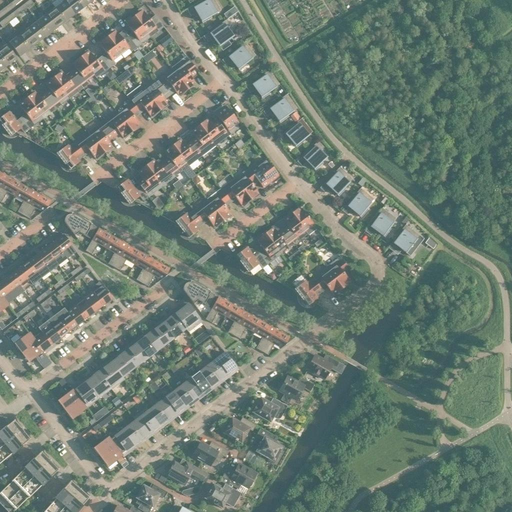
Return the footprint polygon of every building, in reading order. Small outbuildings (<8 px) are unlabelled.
[(28,0),(23,5),(26,9),(32,4),(29,0),(28,0)] [(83,8),(76,0),(62,0),(63,1),(74,15),(83,8)] [(190,16),(196,13),(202,23),(211,18),(210,16),(220,10),(213,0),(203,0),(186,10),(190,16)] [(64,22),(74,15),(63,1),(54,8),(64,22)] [(55,29),(64,22),(54,8),(51,4),(42,11),(45,15),(55,29)] [(23,5),(16,10),(19,14),(26,9),(23,5)] [(0,12),(2,16),(9,11),(6,6),(0,10),(0,12)] [(232,15),(237,12),(233,7),(228,11),(224,14),(227,18),(232,15)] [(149,37),(157,31),(163,27),(154,16),(149,20),(143,12),(143,13),(141,15),(138,12),(133,16),(149,37)] [(14,18),(11,14),(5,18),(8,23),(14,18)] [(46,35),(55,29),(45,15),(36,22),(46,35)] [(126,25),(132,33),(127,37),(136,47),(149,37),(133,16),(128,21),(130,23),(127,25),(127,24),(126,25)] [(37,42),(46,35),(36,22),(33,18),(24,25),(27,29),(37,42)] [(230,45),(228,42),(227,40),(236,33),(226,20),(227,19),(202,36),(207,42),(212,38),(219,48),(222,51),(230,45)] [(27,29),(18,36),(28,49),(37,42),(27,29)] [(28,49),(18,36),(15,32),(5,39),(19,57),(28,49)] [(112,33),(106,37),(120,55),(128,49),(130,51),(136,47),(127,37),(122,40),(116,32),(116,33),(116,34),(114,35),(112,33)] [(112,61),(120,55),(106,37),(101,41),(103,44),(100,46),(100,45),(99,45),(105,53),(101,57),(109,68),(114,64),(112,61)] [(0,42),(0,58),(6,66),(15,59),(2,41),(0,42)] [(249,67),(247,65),(245,63),(254,56),(244,43),(245,42),(245,41),(221,60),(226,66),(231,61),(241,74),(249,67)] [(151,51),(142,58),(146,63),(155,56),(151,51)] [(80,57),(93,75),(95,78),(109,68),(101,57),(96,61),(90,53),(89,53),(90,54),(87,56),(85,53),(80,57)] [(85,81),(93,75),(80,57),(74,61),(76,64),(74,66),(73,65),(73,66),(75,68),(70,72),(82,88),(87,84),(85,81)] [(184,58),(170,69),(173,72),(187,90),(195,84),(187,73),(192,68),(184,58)] [(125,62),(121,65),(125,70),(129,67),(125,62)] [(187,90),(173,72),(170,69),(156,79),(167,93),(172,89),(178,97),(187,90)] [(270,71),(269,70),(245,88),(249,93),(255,89),(262,99),(270,93),(269,91),(278,85),(269,71),(270,71)] [(127,71),(115,80),(118,85),(131,76),(127,71)] [(58,73),(53,77),(66,95),(75,89),(77,92),(82,88),(70,72),(65,76),(63,73),(62,73),(63,74),(60,76),(58,73)] [(52,94),(47,98),(55,109),(69,98),(66,95),(53,77),(47,82),(50,84),(47,86),(46,86),(52,94)] [(156,79),(151,84),(143,90),(159,111),(167,105),(161,97),(167,93),(156,79)] [(137,111),(141,108),(142,107),(150,118),(159,111),(143,90),(140,87),(126,97),(129,100),(137,111)] [(26,98),(40,116),(48,110),(50,113),(55,109),(47,98),(42,101),(36,93),(36,94),(36,95),(34,97),(32,94),(26,98)] [(272,113),(279,123),(288,117),(286,115),(296,108),(286,95),(287,94),(262,112),(266,118),(272,113)] [(92,96),(86,101),(91,107),(97,103),(92,96)] [(25,114),(20,118),(29,129),(42,119),(40,116),(26,98),(21,102),(23,105),(20,107),(20,106),(19,106),(25,114)] [(117,114),(131,132),(140,126),(131,115),(137,111),(129,100),(123,105),(125,108),(117,114)] [(228,136),(238,128),(236,125),(238,123),(226,108),(226,109),(224,111),(221,107),(214,113),(225,128),(223,129),(216,120),(215,120),(228,136)] [(114,128),(123,139),(131,132),(117,114),(115,111),(101,122),(109,132),(114,128)] [(15,121),(8,112),(0,117),(0,123),(10,136),(20,129),(23,133),(29,129),(20,118),(15,121)] [(288,139),(296,148),(304,141),(302,139),(311,132),(301,119),(302,119),(301,118),(278,137),(282,143),(288,139)] [(214,146),(228,136),(215,120),(211,123),(209,121),(208,121),(209,122),(206,124),(204,121),(199,125),(214,146)] [(104,136),(109,132),(101,122),(95,126),(97,129),(89,135),(103,153),(112,147),(104,136)] [(54,130),(60,133),(63,129),(57,125),(54,130)] [(189,140),(201,156),(214,146),(199,125),(193,129),(195,132),(193,134),(192,133),(192,134),(194,136),(189,140)] [(95,160),(103,153),(89,135),(81,141),(79,138),(73,143),(81,153),(87,149),(95,160)] [(188,166),(196,160),(201,156),(189,140),(184,144),(182,141),(181,141),(182,142),(179,144),(177,141),(172,145),(188,166)] [(234,144),(235,145),(237,149),(243,144),(240,140),(234,144)] [(318,141),(296,162),(301,167),(306,162),(315,171),(322,163),(320,162),(326,157),(320,150),(323,148),(317,142),(318,141)] [(56,153),(69,170),(80,162),(76,157),(81,153),(73,143),(68,147),(67,145),(65,146),(64,145),(57,150),(58,152),(56,153)] [(167,157),(162,160),(174,176),(188,166),(172,145),(166,150),(168,152),(166,154),(165,153),(165,154),(167,157)] [(228,152),(231,155),(232,154),(235,158),(237,156),(232,150),(228,152)] [(161,187),(174,176),(162,160),(157,164),(155,161),(154,162),(155,162),(153,164),(150,162),(145,166),(161,187)] [(247,169),(255,179),(262,188),(268,184),(269,186),(276,180),(274,177),(276,175),(277,175),(265,160),(255,167),(253,164),(247,169)] [(148,197),(161,187),(145,166),(139,170),(142,173),(139,175),(139,174),(138,174),(144,182),(139,186),(148,197)] [(340,166),(319,188),(324,193),(329,188),(338,196),(345,189),(343,187),(351,179),(339,168),(340,167),(340,166)] [(244,176),(236,182),(250,200),(258,194),(250,183),(255,179),(247,169),(242,173),(244,176)] [(191,171),(185,176),(189,180),(195,176),(191,171)] [(21,185),(7,177),(0,190),(0,202),(0,203),(7,192),(15,197),(21,185)] [(142,201),(148,197),(139,186),(143,191),(138,194),(127,179),(116,187),(129,204),(139,197),(142,201)] [(228,200),(233,196),(241,207),(250,200),(236,182),(234,179),(220,190),(228,200)] [(17,212),(23,216),(36,193),(21,185),(15,197),(23,201),(17,212)] [(360,187),(341,211),(346,215),(351,210),(360,218),(367,210),(365,208),(373,199),(360,189),(361,188),(360,187)] [(222,204),(228,200),(220,190),(206,200),(222,221),(231,215),(222,204)] [(35,208),(41,213),(48,208),(48,207),(47,207),(50,201),(36,193),(23,216),(29,219),(35,208)] [(206,200),(192,211),(200,221),(205,217),(213,228),(222,221),(206,200)] [(374,230),(384,237),(390,229),(388,228),(395,218),(382,209),(383,208),(382,207),(364,232),(370,236),(374,230)] [(296,209),(291,213),(304,231),(307,234),(309,237),(317,231),(301,209),(300,209),(301,210),(298,212),(296,209)] [(175,221),(188,238),(198,230),(195,225),(200,221),(192,211),(187,215),(186,213),(184,214),(183,213),(176,218),(177,220),(175,221)] [(84,237),(84,236),(89,239),(95,228),(94,227),(87,222),(86,221),(86,220),(85,220),(84,220),(83,220),(71,213),(70,214),(70,215),(69,215),(68,215),(67,216),(66,216),(65,216),(65,217),(64,218),(63,219),(63,220),(63,221),(63,222),(64,223),(64,224),(74,237),(78,233),(84,237)] [(285,233),(288,238),(293,244),(307,234),(304,231),(291,213),(285,218),(287,220),(285,222),(284,221),(284,222),(290,230),(285,233)] [(405,224),(387,248),(388,249),(393,252),(397,247),(406,254),(409,256),(423,239),(418,235),(405,225),(406,224),(405,224)] [(98,229),(97,229),(89,243),(85,251),(91,255),(97,244),(105,248),(112,237),(98,229)] [(269,229),(264,234),(280,255),(278,252),(286,246),(288,248),(293,244),(288,238),(284,242),(274,229),(274,230),(274,231),(272,232),(269,229)] [(57,239),(53,242),(66,259),(75,252),(62,234),(56,238),(57,239)] [(259,245),(254,249),(267,265),(280,255),(264,234),(258,238),(261,241),(258,243),(257,242),(259,245)] [(107,264),(113,267),(126,245),(112,237),(105,248),(114,253),(107,264)] [(424,243),(432,250),(436,245),(428,238),(424,243)] [(49,244),(44,247),(58,265),(66,259),(53,242),(50,245),(49,244)] [(126,260),(134,264),(140,253),(126,245),(113,267),(119,271),(126,260)] [(40,252),(36,255),(49,272),(58,265),(44,247),(39,251),(40,252)] [(261,269),(267,265),(254,249),(249,252),(246,247),(235,256),(248,272),(258,265),(261,269)] [(136,280),(141,283),(154,261),(140,253),(134,264),(142,269),(136,280)] [(40,278),(49,272),(36,255),(33,258),(32,257),(27,260),(40,278)] [(339,257),(325,268),(342,289),(350,283),(342,272),(347,267),(339,257)] [(23,265),(19,268),(32,285),(40,278),(27,260),(22,264),(23,265)] [(154,261),(141,283),(147,287),(154,276),(160,281),(167,275),(166,275),(169,269),(154,261)] [(23,291),(32,285),(19,268),(15,271),(15,270),(10,273),(23,291)] [(325,268),(311,278),(319,289),(324,285),(331,294),(332,293),(334,295),(342,289),(325,268)] [(14,298),(23,291),(10,273),(5,277),(6,278),(2,281),(14,298)] [(307,306),(317,298),(314,293),(319,289),(311,278),(306,282),(305,281),(294,289),(307,306)] [(6,304),(14,298),(2,281),(0,282),(0,295),(0,296),(6,304)] [(205,288),(204,288),(203,287),(202,288),(190,281),(189,282),(189,283),(188,283),(187,283),(186,283),(185,284),(184,285),(183,286),(183,287),(182,288),(182,289),(182,290),(183,291),(183,292),(193,304),(197,301),(203,305),(207,307),(214,295),(206,290),(205,289),(205,288)] [(106,304),(112,300),(98,282),(89,289),(102,306),(105,303),(106,304)] [(98,309),(102,306),(89,289),(91,293),(83,299),(81,295),(81,296),(94,314),(99,310),(98,309)] [(81,296),(72,302),(85,319),(88,316),(89,317),(94,314),(81,296)] [(232,305),(218,297),(209,312),(205,320),(211,323),(217,312),(225,317),(232,305)] [(72,302),(63,309),(77,327),(82,323),(81,322),(85,319),(72,302)] [(187,332),(200,322),(185,302),(179,307),(180,308),(173,313),(185,329),(187,332)] [(234,322),(227,333),(233,336),(246,313),(232,305),(225,317),(234,322)] [(55,315),(67,332),(71,329),(72,330),(77,327),(63,309),(55,315)] [(160,322),(172,338),(185,329),(173,313),(167,318),(166,317),(160,322)] [(246,313),(233,336),(239,339),(245,328),(253,333),(260,321),(246,313)] [(55,315),(46,322),(60,340),(65,336),(64,335),(67,332),(55,315)] [(262,338),(255,349),(261,352),(274,329),(260,321),(253,333),(262,338)] [(55,343),(60,340),(46,322),(38,328),(50,345),(54,342),(55,343)] [(148,333),(160,348),(172,338),(160,322),(154,326),(155,327),(148,333)] [(29,335),(35,342),(42,353),(47,349),(47,348),(50,345),(38,328),(29,335)] [(267,355),(273,344),(280,349),(287,344),(286,344),(285,343),(289,338),(274,329),(261,352),(267,355)] [(19,349),(21,353),(35,342),(29,335),(28,333),(22,338),(21,337),(13,343),(17,350),(19,349)] [(134,341),(147,358),(160,348),(148,333),(141,338),(140,336),(134,341)] [(202,341),(198,336),(193,340),(197,345),(202,341)] [(122,352),(134,367),(147,358),(134,341),(128,345),(129,347),(122,352)] [(205,351),(210,347),(206,341),(201,345),(205,351)] [(42,353),(35,342),(21,353),(28,362),(35,356),(36,358),(42,353)] [(184,355),(190,350),(187,346),(181,350),(184,355)] [(198,355),(203,351),(199,346),(194,350),(198,355)] [(179,359),(183,355),(180,351),(175,354),(179,359)] [(109,360),(121,377),(134,367),(122,352),(116,357),(115,356),(109,360)] [(211,363),(223,379),(230,373),(231,375),(237,370),(224,353),(211,363)] [(322,360),(314,356),(306,369),(323,379),(331,366),(335,368),(339,363),(325,355),(322,360)] [(104,366),(97,371),(108,387),(121,377),(109,360),(103,365),(104,366)] [(216,384),(223,379),(211,363),(198,373),(211,389),(217,385),(216,384)] [(159,373),(164,370),(160,365),(156,369),(159,373)] [(96,396),(108,387),(97,371),(90,376),(89,375),(83,380),(96,396)] [(198,373),(186,382),(197,398),(204,393),(205,394),(211,389),(198,373)] [(286,377),(278,391),(285,394),(283,397),(282,396),(280,400),(287,404),(291,398),(295,400),(302,388),(309,392),(313,385),(298,376),(295,382),(286,377)] [(72,390),(77,398),(83,406),(85,408),(97,398),(96,396),(83,380),(77,384),(78,385),(72,390)] [(139,384),(141,387),(142,388),(147,385),(146,384),(143,380),(139,384)] [(159,390),(153,382),(148,386),(154,394),(159,390)] [(191,403),(197,398),(186,382),(173,392),(186,409),(191,404),(191,403)] [(58,401),(64,408),(77,398),(72,390),(71,389),(64,394),(65,396),(58,401)] [(180,413),(186,409),(173,392),(160,401),(172,417),(179,412),(180,413)] [(116,397),(111,401),(115,406),(120,402),(116,397)] [(83,406),(77,398),(64,408),(67,413),(66,414),(71,421),(80,414),(79,413),(85,408),(83,406)] [(269,422),(272,417),(276,419),(278,419),(280,417),(286,406),(272,398),(269,404),(260,398),(255,406),(254,405),(251,410),(253,411),(252,412),(269,422)] [(147,411),(160,428),(166,424),(165,422),(172,417),(160,401),(147,411)] [(147,411),(134,421),(146,437),(153,431),(154,433),(160,428),(147,411)] [(98,412),(91,417),(93,419),(95,422),(102,417),(98,412)] [(238,423),(231,419),(223,433),(229,436),(229,438),(236,442),(236,440),(240,443),(248,429),(251,431),(255,426),(241,418),(238,423)] [(0,437),(5,443),(21,430),(13,420),(0,431),(0,437)] [(140,442),(146,437),(134,421),(122,430),(135,447),(140,443),(140,442)] [(260,429),(257,434),(252,442),(259,446),(256,452),(265,457),(264,459),(271,463),(276,455),(275,454),(280,447),(273,443),(276,437),(260,429)] [(21,430),(5,443),(13,452),(13,453),(29,439),(21,430)] [(129,452),(135,447),(122,430),(109,440),(114,447),(121,456),(128,451),(129,452)] [(98,453),(101,457),(114,447),(109,440),(107,438),(101,442),(100,441),(92,448),(97,454),(98,453)] [(210,466),(212,466),(214,466),(217,464),(218,463),(222,456),(225,457),(226,455),(228,452),(211,442),(208,447),(200,442),(192,456),(209,466),(210,465),(210,466)] [(0,447),(0,462),(13,452),(5,443),(0,447)] [(103,461),(102,462),(107,468),(116,462),(115,461),(121,456),(114,447),(101,457),(103,461)] [(40,452),(25,466),(26,467),(34,475),(49,461),(40,452)] [(58,470),(49,461),(34,475),(42,484),(58,470)] [(166,476),(183,486),(189,475),(202,482),(207,474),(185,462),(182,467),(174,462),(166,476)] [(228,466),(219,481),(225,484),(227,486),(232,488),(233,487),(235,488),(235,490),(242,494),(246,487),(247,488),(248,487),(250,487),(251,485),(252,483),(251,481),(255,474),(238,464),(235,470),(228,466)] [(12,480),(20,489),(34,475),(26,467),(12,480)] [(158,481),(163,483),(165,479),(156,474),(154,478),(158,480),(158,481)] [(34,475),(20,489),(28,497),(29,497),(42,484),(34,475)] [(28,497),(20,489),(12,480),(0,492),(0,494),(15,510),(28,497)] [(56,497),(65,505),(79,489),(70,481),(56,497)] [(212,484),(204,498),(221,508),(224,503),(232,508),(240,494),(224,485),(221,490),(212,484)] [(136,498),(137,499),(135,503),(138,505),(137,508),(142,511),(148,511),(158,495),(163,498),(167,493),(152,485),(149,490),(143,486),(136,498)] [(65,505),(73,511),(75,511),(88,497),(79,489),(65,505)] [(44,511),(59,511),(65,505),(56,497),(44,511)]
